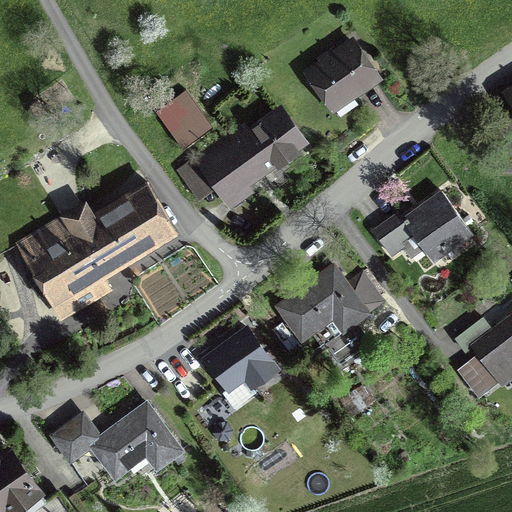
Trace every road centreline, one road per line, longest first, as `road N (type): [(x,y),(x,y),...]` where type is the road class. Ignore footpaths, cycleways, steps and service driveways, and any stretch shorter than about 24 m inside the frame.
road 1 (residential): [(0,408),(150,342),(511,60)]
road 2 (track): [(241,273),(122,133),(48,0)]
